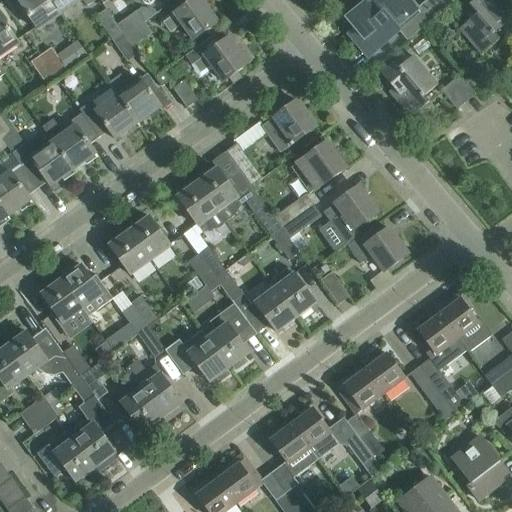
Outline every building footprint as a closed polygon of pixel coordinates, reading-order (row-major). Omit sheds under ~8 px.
[(16,0),(27,16),(38,32),(62,17),(50,0),(21,0),(20,1),(19,0),(16,0)] [(50,0),(62,17),(82,2),(86,7),(95,0),(50,0)] [(195,40),(200,35),(217,24),(199,0),(194,0),(162,23),(169,33),(183,23),(195,40)] [(368,57),(398,32),(395,28),(417,10),(408,0),(369,0),(347,19),(363,39),(357,44),(368,57)] [(450,3),(447,0),(426,0),(419,7),(430,19),(450,3)] [(475,16),(474,17),(459,30),(481,56),(499,40),(494,34),(507,23),(488,0),(476,0),(467,8),(475,16)] [(95,17),(112,42),(123,34),(117,25),(106,9),(95,17)] [(117,25),(123,34),(143,21),(137,12),(117,25)] [(0,58),(19,46),(0,18),(0,58)] [(143,21),(123,34),(132,47),(152,33),(143,21)] [(132,47),(123,34),(112,42),(127,63),(138,55),(132,47)] [(211,66),(223,82),(253,61),(234,34),(218,46),(211,38),(184,57),(191,67),(193,65),(200,74),(211,66)] [(69,69),(89,56),(79,41),(59,54),(69,69)] [(56,79),(57,79),(58,80),(68,73),(51,49),(40,56),(56,79)] [(437,85),(424,70),(413,57),(408,61),(402,54),(379,74),(392,89),(388,92),(411,119),(429,103),(424,97),(437,85)] [(40,56),(30,63),(46,86),(56,79),(40,56)] [(154,78),(161,88),(171,81),(164,71),(154,78)] [(108,84),(117,96),(139,128),(140,127),(138,124),(159,109),(161,112),(163,111),(151,94),(158,89),(147,75),(140,80),(140,79),(129,87),(120,75),(108,84)] [(459,76),(451,83),(467,101),(475,94),(459,76)] [(186,109),(198,101),(184,81),(172,89),(186,109)] [(457,110),(467,101),(451,83),(441,92),(457,110)] [(139,128),(117,96),(96,111),(90,103),(79,111),(82,115),(99,138),(109,131),(115,141),(137,125),(139,128)] [(297,102),(261,128),(280,154),(316,128),(297,102)] [(46,134),(45,134),(74,174),(75,174),(73,171),(94,156),(96,159),(98,158),(89,145),(99,138),(82,115),(71,123),(73,126),(62,134),(53,120),(42,128),(46,134)] [(2,118),(0,119),(0,137),(3,141),(13,134),(2,118)] [(26,148),(24,145),(12,154),(21,167),(31,160),(50,187),(72,172),(74,175),(74,174),(45,134),(26,148)] [(326,143),(310,155),(291,168),(309,194),(320,186),(321,187),(345,169),(326,143)] [(262,179),(249,161),(237,144),(226,153),(243,177),(251,187),(262,179)] [(216,169),(197,183),(225,223),(234,216),(241,206),(245,203),(271,238),(281,230),(274,218),(257,196),(251,187),(243,177),(229,187),(216,169)] [(9,172),(0,178),(0,207),(8,218),(29,203),(31,206),(33,204),(9,172)] [(177,198),(188,214),(202,233),(215,230),(225,223),(197,183),(177,198)] [(358,187),(342,199),(322,213),(330,223),(346,246),(360,236),(355,229),(377,214),(358,187)] [(281,230),(313,206),(305,195),(274,218),(281,230)] [(321,217),(313,206),(281,230),(289,241),(321,217)] [(0,223),(7,219),(9,222),(10,221),(8,218),(0,207),(0,223)] [(170,248),(160,234),(149,218),(129,232),(150,262),(170,248)] [(192,228),(183,236),(214,279),(225,271),(192,228)] [(367,245),(361,237),(360,236),(346,246),(360,265),(372,256),(384,273),(407,256),(388,229),(367,245)] [(299,254),(289,241),(281,230),(271,238),(288,261),(299,254)] [(150,262),(129,232),(109,246),(130,276),(150,262)] [(197,256),(188,263),(198,276),(189,283),(196,293),(205,286),(214,279),(197,256)] [(81,266),(61,281),(82,310),(92,303),(97,311),(112,300),(107,292),(95,276),(90,279),(81,266)] [(289,269),(270,283),(274,289),(296,319),(316,304),(304,288),(294,274),(289,269)] [(225,271),(214,279),(219,286),(231,303),(233,302),(246,320),(256,313),(251,306),(242,294),(225,271)] [(349,298),(337,281),(331,273),(320,281),(338,306),(349,298)] [(219,286),(214,279),(205,286),(210,293),(219,286)] [(62,324),(82,310),(61,281),(41,295),(62,324)] [(274,289),(254,304),(276,333),(296,319),(274,289)] [(447,309),(438,315),(457,341),(466,352),(468,354),(492,336),(480,319),(476,322),(469,312),(472,310),(460,294),(444,306),(447,309)] [(140,298),(130,305),(148,329),(157,322),(140,298)] [(229,369),(231,367),(235,372),(246,363),(243,358),(248,354),(236,337),(250,326),(233,304),(209,322),(216,332),(207,339),(229,369)] [(138,336),(148,329),(130,305),(120,312),(138,336)] [(425,354),(430,360),(439,372),(466,352),(457,341),(438,315),(417,331),(431,350),(425,354)] [(157,322),(148,329),(164,352),(174,345),(157,322)] [(148,329),(138,336),(154,359),(164,352),(148,329)] [(511,332),(501,341),(511,354),(511,353),(511,332)] [(62,374),(70,384),(79,377),(59,347),(48,355),(42,345),(37,345),(35,346),(26,333),(6,347),(28,377),(37,370),(44,375),(53,376),(62,374)] [(187,353),(198,367),(210,383),(212,382),(218,383),(228,375),(225,372),(229,369),(207,339),(187,353)] [(59,347),(79,377),(89,369),(68,341),(59,347)] [(9,391),(28,377),(6,347),(0,351),(0,380),(1,382),(0,381),(0,400),(2,403),(12,395),(9,391)] [(361,373),(380,398),(404,380),(386,355),(361,373)] [(430,360),(420,367),(455,413),(465,406),(442,376),(439,372),(430,360)] [(511,372),(505,362),(484,378),(491,387),(511,372)] [(140,389),(162,419),(165,423),(182,410),(183,406),(181,404),(182,404),(160,375),(162,374),(156,365),(145,373),(151,380),(140,389)] [(410,375),(422,392),(444,421),(455,413),(420,367),(410,375)] [(89,369),(79,377),(96,401),(107,393),(89,369)] [(511,389),(511,371),(511,372),(491,387),(501,399),(511,389)] [(356,416),(357,415),(380,398),(361,373),(357,376),(354,373),(334,387),(356,416)] [(96,401),(79,377),(70,384),(87,408),(96,401)] [(159,421),(162,419),(140,389),(120,403),(142,433),(148,429),(149,430),(160,422),(159,421)] [(46,396),(43,398),(50,407),(62,399),(58,394),(55,390),(46,396)] [(43,398),(19,415),(26,425),(50,408),(50,407),(43,398)] [(338,444),(312,409),(310,410),(308,407),(298,415),(300,418),(291,425),(310,450),(318,460),(338,444)] [(58,418),(50,408),(26,425),(34,435),(58,418)] [(511,408),(494,422),(503,435),(510,430),(511,432),(511,408)] [(347,423),(358,438),(374,458),(383,451),(357,415),(356,416),(347,423)] [(92,424),(73,439),(95,469),(97,467),(100,471),(117,459),(114,455),(114,454),(103,438),(92,424)] [(282,431),(280,428),(264,440),(276,456),(279,453),(286,463),(283,465),(293,479),(317,460),(310,450),(291,425),(282,431)] [(68,431),(53,442),(37,454),(55,478),(66,470),(75,483),(81,479),(82,480),(93,472),(92,471),(95,469),(73,439),(68,431)] [(373,459),(374,458),(358,438),(348,446),(370,476),(380,468),(373,459)] [(462,480),(466,486),(478,502),(510,477),(481,439),(452,461),(465,478),(462,480)] [(225,474),(217,480),(236,505),(255,491),(263,485),(264,484),(261,481),(254,471),(242,455),(222,470),(225,474)] [(0,465),(0,498),(17,487),(9,476),(1,465),(0,465)] [(456,511),(447,500),(431,479),(398,505),(402,511),(456,511)] [(203,484),(193,491),(196,496),(208,511),(226,511),(236,505),(217,480),(206,488),(203,484)] [(370,510),(383,500),(371,483),(358,493),(370,510)] [(299,511),(314,511),(295,486),(285,494),(299,511)] [(0,498),(0,501),(7,511),(29,511),(33,510),(17,487),(0,498)] [(299,511),(285,494),(275,502),(282,511),(299,511)]
